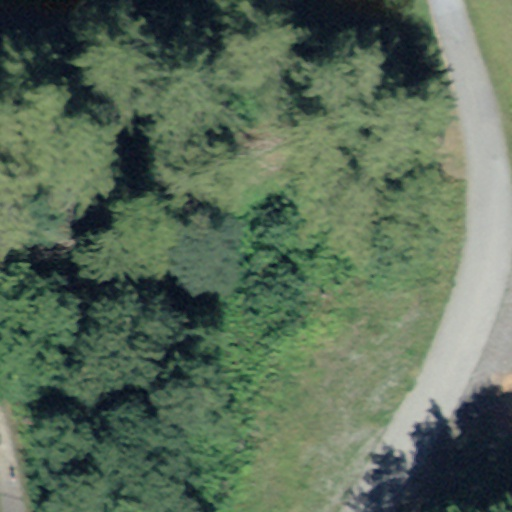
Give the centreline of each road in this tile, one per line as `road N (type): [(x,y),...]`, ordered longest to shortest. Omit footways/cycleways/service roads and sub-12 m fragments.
road 1 (unclassified): [(451,0),(492,248),(460,360),(343,511)]
road 2 (track): [(251,0),(466,105)]
